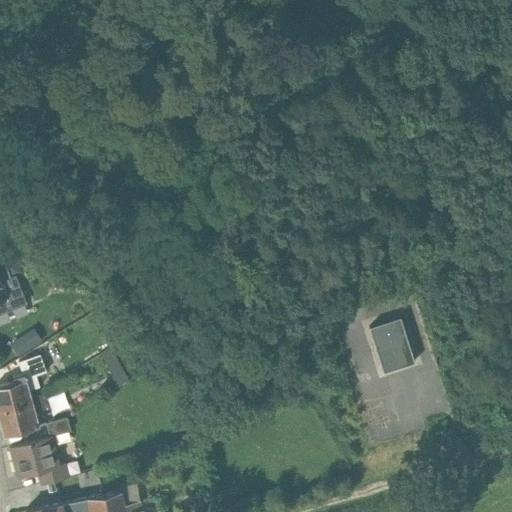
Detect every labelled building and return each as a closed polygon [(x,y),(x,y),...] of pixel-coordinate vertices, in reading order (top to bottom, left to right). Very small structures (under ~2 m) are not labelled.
[(1,248),(0,248),(0,312),(27,302),(18,277),(13,279),(1,248)] [(411,362),(398,319),(370,328),(383,371),(411,362)] [(98,356),(117,388),(128,382),(109,350),(98,356)] [(0,410),(32,402),(31,399),(28,391),(38,389),(34,377),(45,374),(41,356),(19,362),(22,375),(12,377),(13,382),(0,385),(0,410)] [(229,408),(230,405),(236,396),(213,384),(206,396),(229,408)] [(0,410),(0,419),(4,434),(38,425),(34,412),(47,409),(44,396),(31,399),(32,402),(0,410)] [(46,423),(50,436),(68,431),(65,418),(46,423)] [(57,465),(50,436),(9,447),(10,451),(17,477),(42,470),(46,482),(67,477),(63,463),(57,465)] [(92,511),(124,511),(120,490),(89,497),(92,511)] [(92,511),(89,497),(65,502),(67,511),(92,511)] [(67,511),(65,502),(24,510),(24,511),(67,511)]
